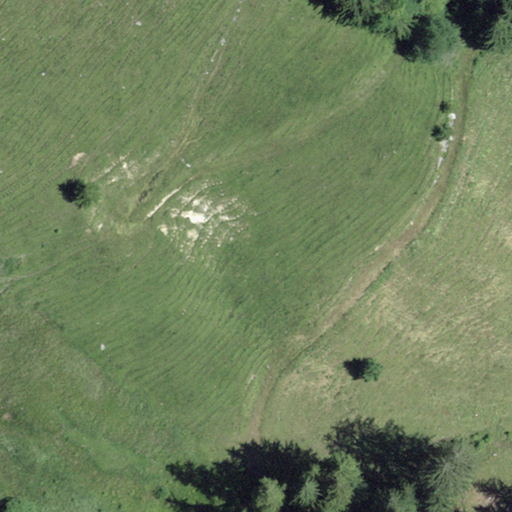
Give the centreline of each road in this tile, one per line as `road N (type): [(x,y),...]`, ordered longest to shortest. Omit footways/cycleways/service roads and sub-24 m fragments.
road 1 (track): [(255,0),(170,158),(126,200),(120,212),(131,226),(189,175),(281,144),(350,106),(443,0)]
road 2 (track): [(507,0),(469,57),(461,120),(423,222),(268,381),(255,460),(284,511)]
